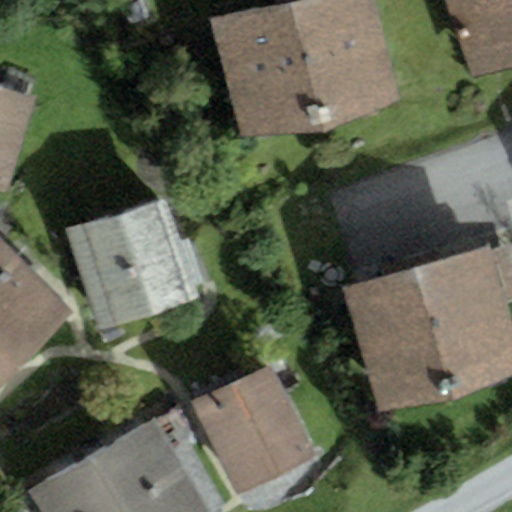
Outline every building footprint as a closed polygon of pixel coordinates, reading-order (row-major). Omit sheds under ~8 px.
[(372,0),(289,0),(209,19),(239,140),(398,102),(372,0)] [(511,0),(447,0),(476,78),(511,65),(511,0)] [(35,98),(0,87),(0,190),(6,193),(35,98)] [(166,199),(69,232),(104,334),(154,317),(200,301),(166,199)] [(0,241),(0,387),(73,317),(0,241)] [(511,337),(487,250),(343,290),(379,416),(511,378),(511,337)] [(269,367),(194,403),(238,494),(313,457),(269,367)] [(208,511),(161,423),(97,456),(127,511),(208,511)] [(127,511),(97,456),(32,492),(43,511),(127,511)]
